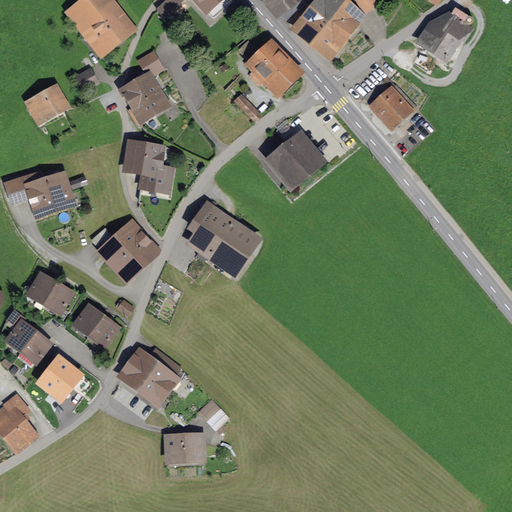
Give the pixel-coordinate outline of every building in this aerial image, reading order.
[(86,0),(69,14),(100,54),(132,29),(109,0),(86,0)] [(185,0),(186,0),(167,0),(157,10),(164,18),(182,0),(185,0)] [(196,0),(213,19),(233,2),(231,0),(196,0)] [(265,0),(280,16),(297,0),(265,0)] [(317,2),(296,29),(317,45),(326,34),(322,31),(344,3),(340,0),(321,0),(319,3),(317,2)] [(357,0),(364,12),(377,6),(373,0),(357,0)] [(331,56),(363,17),(344,3),(322,31),(326,34),(317,45),(331,56)] [(446,60),(459,40),(464,43),(473,30),(452,15),(437,25),(434,30),(429,27),(419,42),(446,60)] [(262,83),(274,96),(297,74),(270,45),(261,54),(248,41),(238,51),(248,61),(244,65),(253,74),(251,76),(260,85),(262,83)] [(153,73),(161,68),(153,54),(140,62),(146,72),(153,73)] [(76,79),(83,92),(97,84),(90,71),(76,79)] [(125,90),(135,108),(129,112),(136,124),(166,104),(160,94),(167,89),(158,75),(151,79),(149,76),(125,90)] [(365,98),(394,130),(412,114),(382,81),(365,98)] [(59,89),(57,85),(25,103),(37,123),(65,107),(56,91),(59,89)] [(236,102),(255,123),(260,118),(240,98),(236,102)] [(271,163),(290,187),(320,162),(301,139),(302,138),(289,122),(277,132),(290,148),(271,163)] [(130,145),(127,170),(154,174),(157,150),(130,145)] [(38,215),(71,204),(60,169),(8,186),(14,202),(29,197),(27,193),(31,191),(38,215)] [(214,213),(193,244),(234,273),(256,242),(214,213)] [(101,255),(124,280),(156,251),(142,235),(144,233),(135,223),(116,240),(105,229),(92,241),(103,252),(101,255)] [(42,278),(31,296),(45,304),(56,286),(42,278)] [(59,312),(69,295),(56,286),(45,304),(59,312)] [(124,302),(119,310),(127,316),(132,308),(124,302)] [(102,320),(90,310),(77,326),(84,331),(90,336),(102,320)] [(90,336),(96,341),(103,346),(115,329),(102,320),(90,336)] [(22,325),(10,342),(22,351),(35,335),(22,325)] [(77,326),(73,332),(79,337),(84,331),(77,326)] [(84,331),(79,337),(85,342),(90,336),(84,331)] [(35,361),(48,345),(35,335),(22,351),(35,361)] [(90,336),(85,342),(92,347),(96,341),(90,336)] [(96,341),(92,347),(98,352),(103,346),(96,341)] [(158,403),(174,381),(173,381),(182,369),(180,367),(178,370),(142,341),(136,348),(141,352),(122,376),(158,403)] [(60,355),(36,385),(63,406),(87,376),(60,355)] [(0,421),(0,430),(18,452),(37,437),(22,418),(29,412),(17,396),(5,405),(11,413),(0,421)] [(217,430),(229,419),(212,401),(200,412),(217,430)] [(169,440),(170,460),(201,459),(200,438),(169,440)]
